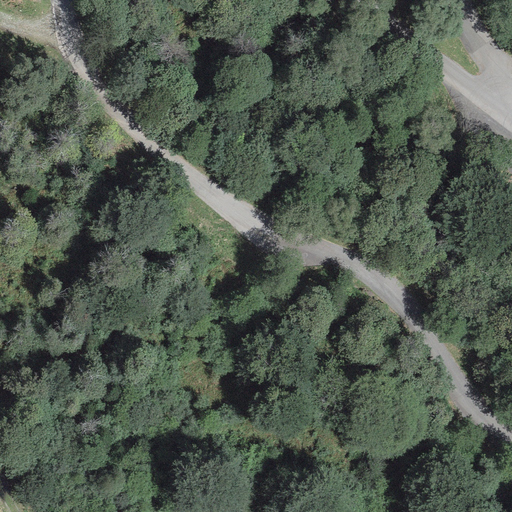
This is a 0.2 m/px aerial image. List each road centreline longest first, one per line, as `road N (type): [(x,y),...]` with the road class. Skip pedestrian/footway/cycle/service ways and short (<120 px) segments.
road 1 (track): [(64,0),(77,58),(123,119),(217,199),(384,283),(425,330),(475,412),(511,440)]
road 2 (track): [(511,113),(358,0)]
